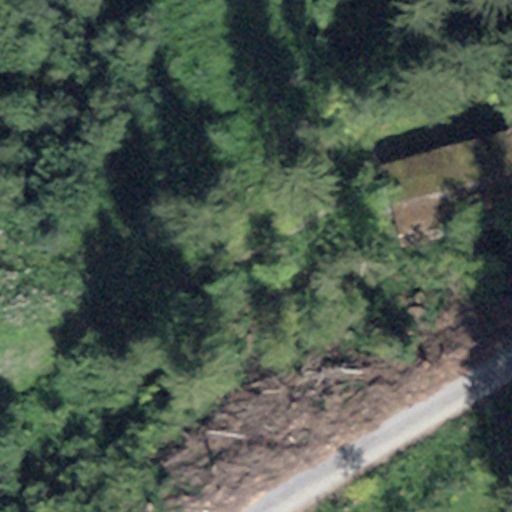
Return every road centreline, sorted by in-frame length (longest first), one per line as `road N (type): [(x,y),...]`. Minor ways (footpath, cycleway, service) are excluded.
road 1 (track): [(0,371),(386,157),(511,103)]
road 2 (track): [(511,352),(242,511)]
